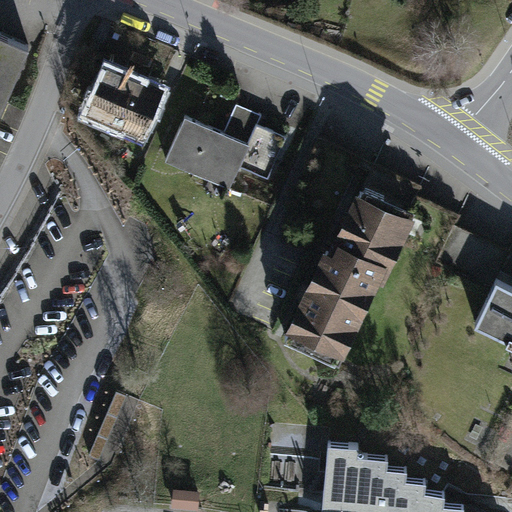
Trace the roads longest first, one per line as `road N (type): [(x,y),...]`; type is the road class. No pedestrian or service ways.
road 1 (tertiary): [(457,145),(332,73),(162,0)]
road 2 (residential): [(85,0),(38,128),(0,196)]
